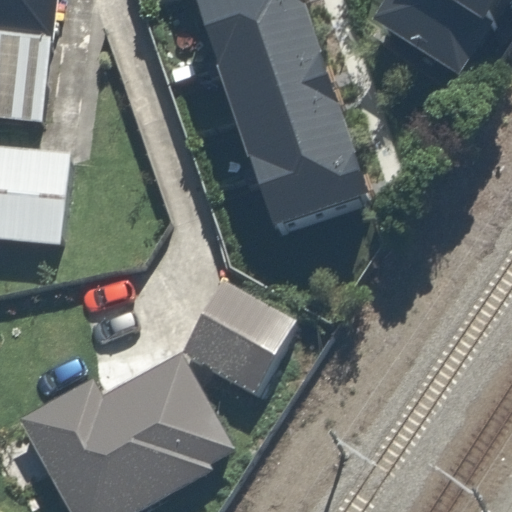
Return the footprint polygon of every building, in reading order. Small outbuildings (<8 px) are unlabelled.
[(0,0),(0,128),(46,131),(52,0),(0,0)] [(511,0),(389,0),(352,63),(425,106),(488,0),(500,0),(511,6),(511,0)] [(0,241),(63,245),(67,158),(0,155),(0,241)] [(337,188),(272,274),(328,316),(393,230),(337,188)] [(178,348),(17,420),(67,511),(136,511),(241,455),(201,383),(213,376),(258,397),(297,330),(216,283),(178,348)]
